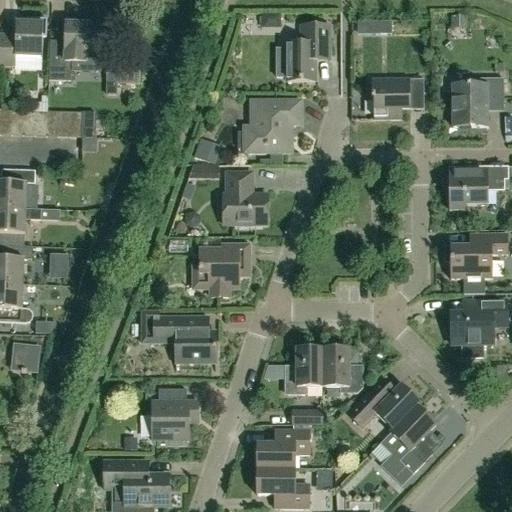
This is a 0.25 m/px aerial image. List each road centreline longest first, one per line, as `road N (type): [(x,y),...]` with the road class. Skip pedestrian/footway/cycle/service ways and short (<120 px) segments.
road 1 (residential): [(200,511),(270,313)]
road 2 (residential): [(385,313),(420,279),(419,157)]
road 3 (residential): [(270,313),(324,159)]
road 4 (residential): [(385,313),(501,427)]
